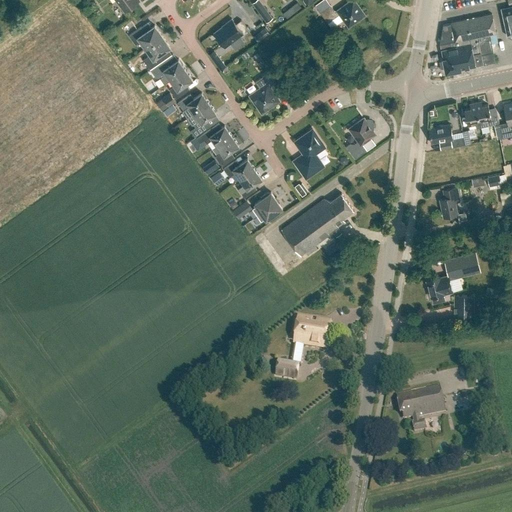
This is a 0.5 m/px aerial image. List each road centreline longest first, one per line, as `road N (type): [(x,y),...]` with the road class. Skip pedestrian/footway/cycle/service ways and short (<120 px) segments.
road 1 (secondary): [(347,511),(411,99)]
road 2 (residential): [(258,142),(341,88),(413,78)]
road 3 (residential): [(258,142),(179,35)]
